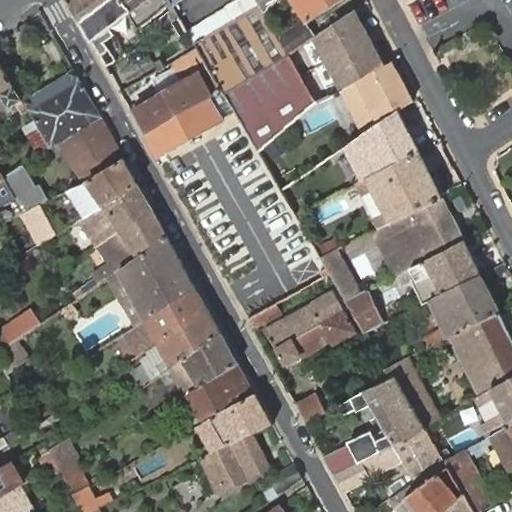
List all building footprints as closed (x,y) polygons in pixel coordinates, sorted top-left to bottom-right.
[(121,0),(71,0),(103,55),(111,48),(103,38),(131,14),(121,0)] [(121,0),(131,14),(138,26),(148,18),(139,6),(146,0),(164,0),(166,2),(168,0),(121,0)] [(146,0),(139,6),(148,18),(166,2),(164,0),(146,0)] [(258,0),(261,4),(265,10),(281,0),(258,0)] [(343,0),(294,0),(309,23),(343,0)] [(383,28),(368,1),(314,38),(290,55),(300,71),(337,49),(339,53),(383,28)] [(190,30),(199,44),(230,96),(261,148),(319,104),(300,71),(290,55),(281,38),(265,10),(261,4),(237,18),(231,7),(190,30)] [(281,38),(290,55),(314,38),(303,23),(281,38)] [(199,44),(188,50),(200,72),(218,103),(230,96),(199,44)] [(300,71),(319,104),(332,94),(342,88),(356,81),(339,53),(337,49),(300,71)] [(0,96),(2,95),(11,108),(17,103),(23,113),(31,109),(25,99),(0,56),(0,96)] [(356,81),(342,88),(367,134),(402,110),(416,100),(395,60),(356,81)] [(32,95),(25,99),(31,109),(37,120),(53,146),(65,140),(77,163),(98,151),(85,127),(101,118),(105,116),(76,66),(70,71),(74,81),(37,103),(32,95)] [(70,71),(32,95),(37,103),(74,81),(70,71)] [(200,72),(134,108),(152,140),(218,103),(200,72)] [(367,134),(351,144),(362,168),(355,172),(359,182),(422,150),(402,110),(367,134)] [(126,160),(101,118),(85,127),(98,151),(77,163),(89,182),(126,160)] [(53,146),(37,120),(25,127),(42,154),(53,146)] [(0,167),(5,176),(13,171),(0,147),(0,167)] [(422,150),(359,182),(364,192),(376,187),(393,220),(445,196),(422,150)] [(84,217),(140,185),(126,160),(89,182),(69,191),(84,217)] [(13,171),(5,176),(15,193),(17,197),(26,211),(43,203),(49,200),(40,184),(35,187),(23,165),(13,171)] [(0,190),(4,198),(6,197),(15,193),(5,176),(0,167),(0,190)] [(109,237),(154,209),(140,185),(84,217),(79,220),(95,246),(109,237)] [(445,196),(393,220),(385,224),(408,268),(467,240),(445,196)] [(43,203),(26,211),(43,241),(60,231),(53,219),(43,203)] [(114,273),(169,235),(154,209),(109,237),(120,257),(83,282),(89,290),(114,273)] [(53,219),(60,231),(68,226),(61,215),(53,219)] [(385,224),(376,228),(398,273),(408,268),(385,224)] [(129,313),(136,326),(149,316),(196,283),(169,235),(114,273),(117,279),(125,274),(142,306),(129,313)] [(411,280),(423,302),(430,299),(483,273),(467,240),(408,268),(398,273),(403,283),(411,280)] [(331,272),(346,298),(361,291),(338,247),(321,255),(327,265),(331,272)] [(321,268),(325,275),(331,272),(327,265),(321,268)] [(424,335),(429,344),(450,334),(501,310),(483,273),(430,299),(443,325),(424,335)] [(136,326),(130,330),(144,352),(163,341),(209,305),(196,283),(149,316),(136,326)] [(288,364),(332,338),(335,344),(357,329),(335,288),(268,329),(288,364)] [(346,298),(364,331),(381,323),(364,290),(361,291),(346,298)] [(250,317),(256,329),(284,313),(278,302),(250,317)] [(209,305),(163,341),(171,355),(158,363),(163,372),(176,364),(225,332),(209,305)] [(472,376),(482,396),(511,379),(511,330),(501,310),(450,334),(462,358),(446,366),(455,385),(472,376)] [(0,334),(0,345),(3,349),(18,339),(10,327),(0,334)] [(225,332),(176,364),(181,372),(176,377),(186,390),(191,391),(241,360),(225,332)] [(163,341),(144,352),(147,357),(142,360),(146,364),(154,375),(155,377),(163,372),(158,363),(171,355),(163,341)] [(396,373),(424,421),(440,414),(407,355),(384,366),(390,376),(396,373)] [(241,360),(191,391),(208,419),(258,391),(241,360)] [(154,375),(146,364),(135,371),(144,383),(154,375)] [(322,447),(337,473),(427,426),(424,421),(396,373),(390,376),(339,404),(344,412),(371,398),(390,433),(376,440),(371,428),(359,426),(322,447)] [(483,425),(489,437),(493,435),(511,424),(511,379),(482,396),(479,397),(492,420),(483,425)] [(258,391),(208,419),(202,423),(217,449),(257,430),(275,421),(258,391)] [(297,402),(307,420),(326,410),(316,393),(297,402)] [(511,424),(493,435),(511,470),(511,424)] [(337,473),(346,490),(371,477),(368,470),(388,460),(392,470),(406,462),(399,451),(409,446),(429,478),(449,464),(446,460),(427,426),(337,473)] [(217,449),(204,456),(221,491),(274,466),(257,430),(217,449)] [(0,437),(0,467),(3,466),(0,460),(0,448),(10,442),(5,435),(0,437)] [(67,435),(50,447),(51,449),(58,461),(63,470),(78,461),(82,459),(67,435)] [(406,462),(416,479),(420,486),(429,478),(409,446),(399,451),(406,462)] [(58,461),(51,449),(40,455),(48,468),(58,461)] [(466,493),(476,511),(477,511),(501,499),(497,490),(493,487),(489,489),(466,449),(446,460),(449,464),(466,493)] [(3,466),(0,467),(0,495),(20,484),(29,478),(25,472),(22,474),(12,460),(3,466)] [(78,461),(63,470),(76,494),(88,486),(92,485),(78,461)] [(261,482),(271,501),(303,479),(295,464),(261,482)] [(416,479),(390,498),(396,505),(407,498),(417,511),(444,511),(466,493),(449,464),(429,478),(420,486),(416,479)] [(36,511),(20,484),(0,495),(0,511),(36,511)] [(88,486),(76,494),(86,511),(89,511),(103,506),(114,500),(110,493),(96,500),(88,486)] [(476,511),(466,493),(444,511),(476,511)] [(396,505),(402,511),(417,511),(407,498),(396,505)] [(289,511),(283,503),(270,511),(289,511)]
